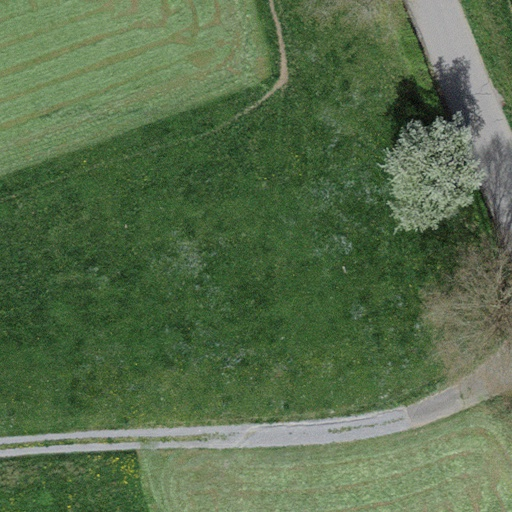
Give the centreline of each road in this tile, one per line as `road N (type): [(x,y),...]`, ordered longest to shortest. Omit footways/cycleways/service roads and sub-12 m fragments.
road 1 (track): [(0,460),(280,435),(449,403),(511,370)]
road 2 (unclassified): [(511,190),(433,0)]
